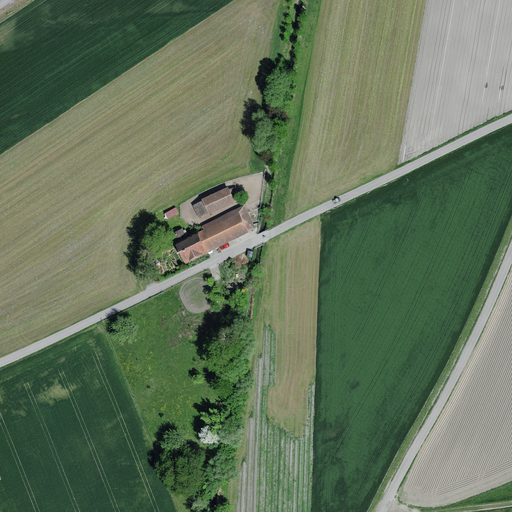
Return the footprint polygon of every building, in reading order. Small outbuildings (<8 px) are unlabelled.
[(227,187),(193,204),(199,219),(234,202),(227,187)] [(244,205),(205,224),(204,231),(198,234),(207,253),(256,229),(244,205)] [(173,234),(177,244),(187,239),(182,229),(173,234)] [(177,244),(176,244),(185,264),(207,253),(198,234),(187,239),(177,244)] [(221,395),(228,397),(230,388),(223,386),(221,395)]
